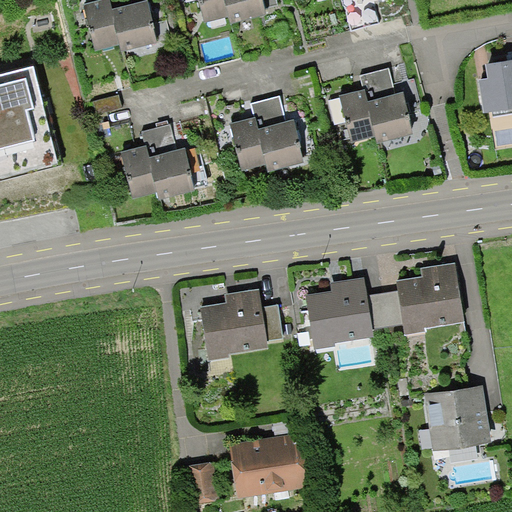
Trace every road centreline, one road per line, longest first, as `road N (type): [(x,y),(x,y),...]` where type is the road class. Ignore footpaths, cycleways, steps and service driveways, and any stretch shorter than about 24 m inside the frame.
road 1 (secondary): [(511,202),(0,281)]
road 2 (residential): [(424,36),(135,106)]
